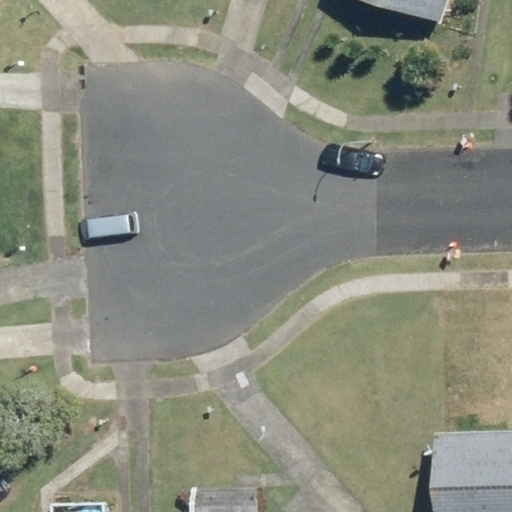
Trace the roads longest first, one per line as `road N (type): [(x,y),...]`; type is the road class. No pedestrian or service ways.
road 1 (residential): [(189,220),(511,204)]
road 2 (unknown): [(189,220),(149,285),(161,333),(291,450)]
road 3 (unknown): [(42,0),(196,144)]
road 4 (unknown): [(196,144),(259,0)]
